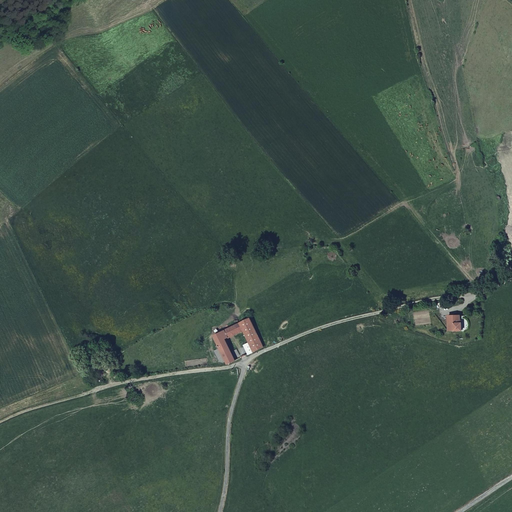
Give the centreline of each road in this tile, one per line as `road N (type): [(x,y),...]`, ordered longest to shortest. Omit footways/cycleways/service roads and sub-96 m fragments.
road 1 (track): [(511,279),(323,326),(229,367),(115,383),(0,422)]
road 2 (residential): [(246,360),(227,430),(219,511)]
